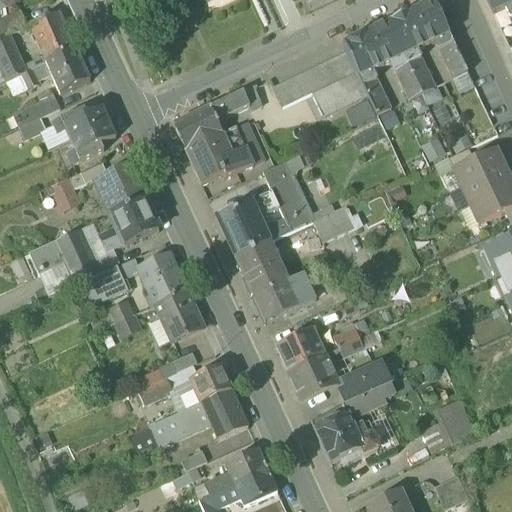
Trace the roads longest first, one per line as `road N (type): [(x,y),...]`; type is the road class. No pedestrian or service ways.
road 1 (secondary): [(316,511),(133,122)]
road 2 (residential): [(385,0),(133,122)]
road 3 (secondary): [(133,122),(77,0)]
road 4 (residential): [(52,511),(0,396)]
